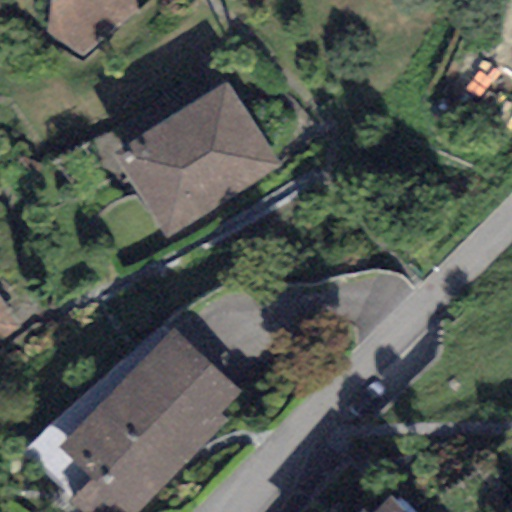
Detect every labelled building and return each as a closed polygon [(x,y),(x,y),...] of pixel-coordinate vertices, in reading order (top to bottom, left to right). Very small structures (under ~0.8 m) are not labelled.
[(49,0),(46,30),(82,58),(137,15),(133,0),(49,0)] [(225,84),(113,156),(167,240),(279,167),(225,84)] [(0,298),(0,344),(22,329),(0,298)] [(171,330),(58,448),(125,511),(138,511),(226,421),(218,414),(238,393),(171,330)] [(363,511),(362,511),(360,511),(399,511),(387,499),(372,511),(363,511)]
